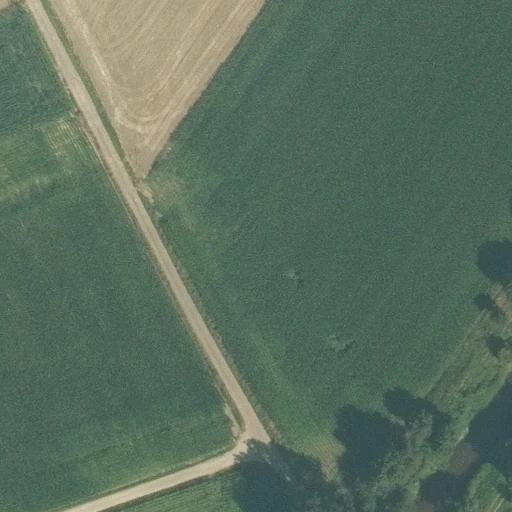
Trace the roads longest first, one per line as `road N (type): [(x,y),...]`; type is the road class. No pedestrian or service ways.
road 1 (track): [(32,0),(264,457),(308,511)]
road 2 (track): [(264,457),(108,511)]
